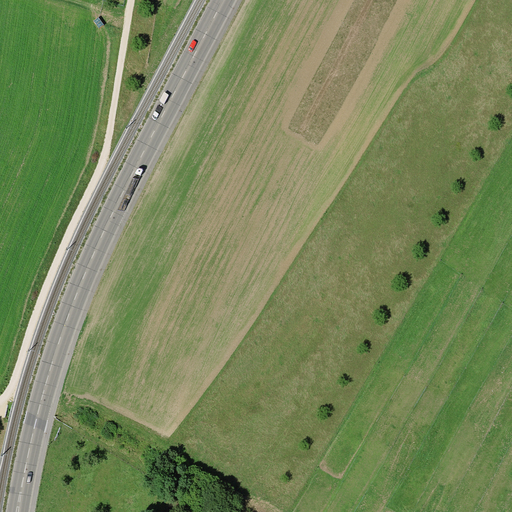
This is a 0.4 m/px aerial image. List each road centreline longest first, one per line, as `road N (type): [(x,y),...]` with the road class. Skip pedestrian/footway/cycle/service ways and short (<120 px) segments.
road 1 (primary): [(222,0),(74,298),(34,424),(18,511)]
road 2 (unclassified): [(131,0),(105,156),(12,390),(0,400)]
